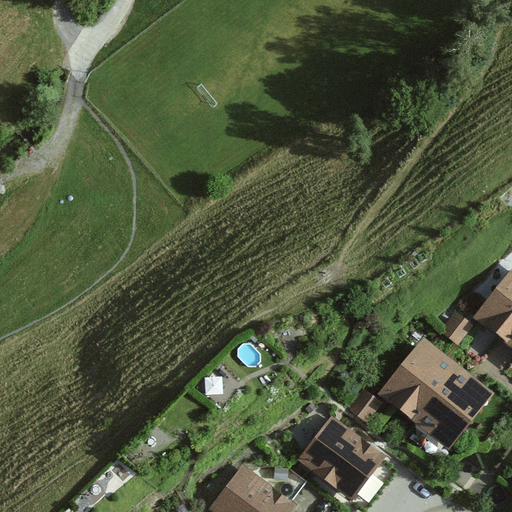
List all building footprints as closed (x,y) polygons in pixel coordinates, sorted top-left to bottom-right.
[(511,347),(511,275),(477,319),(511,347)] [(462,339),(472,316),(453,308),(443,331),(462,339)] [(494,398),(425,342),(379,398),(447,455),(494,398)] [(387,464),(331,421),(298,463),(354,507),(387,464)] [(242,470),(210,511),(209,511),(295,511),(296,511),(242,470)]
